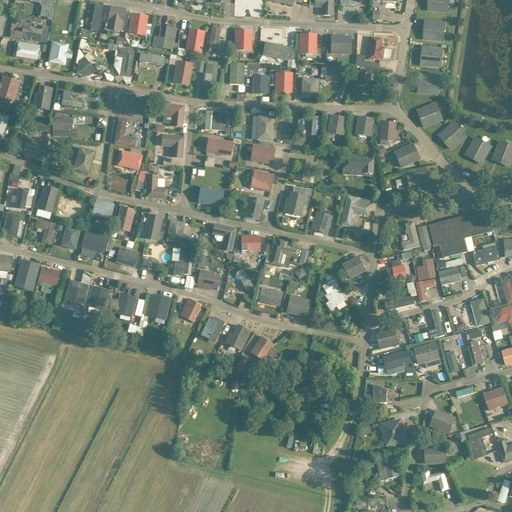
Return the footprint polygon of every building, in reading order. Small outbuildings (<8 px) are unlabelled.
[(29,0),(29,2),(38,4),(41,8),(40,16),(46,18),(46,20),(50,21),(52,9),(50,9),(51,0),(29,0)] [(321,16),(332,17),(332,0),(314,0),(314,6),(322,7),(321,16)] [(427,0),(426,11),(448,13),(449,0),(427,0)] [(11,13),(19,15),(22,6),(14,3),(11,13)] [(90,30),(98,32),(102,6),(95,5),(90,30)] [(104,30),(121,33),(125,9),(110,6),(109,8),(104,7),(101,23),(105,23),(104,30)] [(128,34),(144,37),(147,17),(131,14),(128,34)] [(13,23),(19,25),(22,17),(15,15),(13,23)] [(424,20),(422,40),(444,43),(446,22),(424,20)] [(10,38),(46,43),(48,27),(49,27),(50,22),(46,21),(45,26),(42,26),(41,30),(29,28),(28,33),(21,32),(21,33),(11,31),(10,38)] [(153,37),(151,47),(172,51),(176,29),(175,29),(174,26),(169,25),(168,28),(166,27),(164,39),(157,38),(153,37)] [(209,47),(217,48),(220,27),(212,26),(209,47)] [(185,53),(200,56),(204,32),(189,30),(185,53)] [(234,51),(251,52),(252,31),(234,30),(234,51)] [(298,55),(315,55),(316,35),(299,34),(298,55)] [(330,36),(330,55),(350,55),(351,37),(330,36)] [(367,59),(378,60),(382,60),(383,48),(381,48),(382,39),(371,38),(371,42),(369,42),(367,59)] [(17,42),(15,57),(37,61),(40,46),(17,42)] [(48,63),(65,66),(66,59),(71,60),(72,53),(67,52),(68,45),(51,42),(48,63)] [(265,43),(262,56),(287,61),(286,69),(294,69),(295,61),(288,60),(290,48),(265,43)] [(421,46),(419,66),(441,68),(443,48),(421,46)] [(117,48),(114,67),(124,84),(128,85),(130,77),(134,51),(117,48)] [(140,54),(139,62),(163,66),(165,58),(140,54)] [(94,72),(84,58),(78,62),(76,74),(88,76),(94,72)] [(172,83),(189,86),(192,69),(195,69),(197,59),(190,58),(189,64),(176,61),(172,83)] [(195,72),(202,74),(204,63),(197,62),(195,72)] [(252,95),(267,95),(267,76),(254,76),(259,70),(259,64),(246,63),(246,78),(252,78),(252,95)] [(203,85),(216,87),(220,67),(206,64),(203,85)] [(229,85),(243,86),(244,65),(229,64),(229,85)] [(340,69),(326,67),(325,80),(338,82),(340,69)] [(274,93),(291,94),(292,74),(275,73),(274,93)] [(356,86),(364,87),(363,95),(369,96),(371,75),(358,73),(356,86)] [(419,73),(417,93),(438,96),(441,76),(419,73)] [(0,80),(0,97),(14,102),(20,82),(1,76),(0,80)] [(301,98),(317,99),(318,80),(301,79),(301,98)] [(32,108),(49,111),(52,89),(39,87),(37,94),(34,93),(32,108)] [(61,106),(82,110),(84,103),(70,100),(71,92),(63,91),(61,106)] [(416,110),(423,129),(443,122),(436,102),(416,110)] [(162,104),(161,116),(171,117),(170,127),(182,128),(184,106),(162,104)] [(14,113),(22,115),(25,109),(16,106),(14,113)] [(205,112),(204,130),(224,131),(225,113),(205,112)] [(0,137),(2,138),(10,117),(0,113),(0,137)] [(326,134),(343,137),(346,118),(329,115),(326,134)] [(257,117),(257,118),(253,118),(251,139),(255,140),(255,141),(272,142),(274,118),(257,117)] [(354,135),(371,138),(374,120),(357,117),(354,135)] [(52,131),(72,131),(72,119),(53,118),(52,131)] [(114,144),(134,147),(136,139),(124,137),(126,120),(118,119),(114,144)] [(379,141),(379,145),(388,146),(388,141),(394,142),(394,139),(399,140),(399,130),(395,130),(396,123),(380,122),(379,141)] [(437,136),(450,151),(467,137),(454,122),(437,136)] [(233,123),(233,132),(241,132),(242,124),(233,123)] [(161,135),(160,147),(171,148),(170,158),(182,159),(184,137),(161,135)] [(27,136),(21,155),(42,161),(48,142),(27,136)] [(464,156),(482,166),(492,147),(475,137),(464,156)] [(207,138),(205,153),(230,157),(233,143),(207,138)] [(61,141),(56,149),(64,153),(68,146),(61,141)] [(491,161),(510,168),(511,162),(511,145),(499,141),(491,161)] [(319,153),(320,144),(311,143),(311,152),(319,153)] [(393,153),(401,170),(420,161),(412,144),(393,153)] [(252,146),(250,162),(272,165),(274,149),(252,146)] [(381,146),(376,150),(380,156),(385,152),(381,146)] [(73,171),(89,175),(95,153),(80,148),(73,171)] [(117,166),(138,171),(142,156),(140,155),(141,151),(130,149),(129,153),(120,151),(117,166)] [(342,175),(372,177),(373,160),(343,158),(342,175)] [(293,180),(309,183),(312,171),(314,172),(316,163),(297,159),(293,180)] [(253,171),(249,188),(270,193),(274,175),(253,171)] [(405,175),(408,191),(415,189),(416,193),(431,189),(427,171),(405,175)] [(145,199),(164,200),(165,188),(157,188),(158,176),(146,175),(145,199)] [(339,183),(332,186),(334,193),(342,190),(339,183)] [(39,200),(38,199),(35,209),(51,214),(58,190),(43,186),(39,200)] [(283,213),(300,217),(305,196),(310,197),(311,190),(306,189),(306,190),(294,187),(292,193),(289,193),(288,200),(286,199),(283,213)] [(27,194),(28,192),(13,189),(10,208),(24,211),(26,200),(32,201),(33,195),(27,194)] [(200,189),(198,204),(222,207),(224,193),(200,189)] [(243,218),(260,222),(265,201),(263,201),(264,197),(249,194),(248,197),(243,218)] [(353,213),(367,216),(370,202),(347,196),(340,225),(349,227),(353,213)] [(95,200),(91,216),(110,220),(114,205),(95,200)] [(114,229),(129,233),(134,213),(132,213),(133,210),(120,207),(114,229)] [(310,229),(326,235),(332,217),(316,212),(310,229)] [(435,247),(439,245),(443,259),(468,252),(464,239),(493,232),(488,212),(429,226),(435,247)] [(2,235),(15,238),(20,216),(6,214),(2,235)] [(141,238),(157,242),(162,217),(148,214),(145,229),(143,229),(141,238)] [(41,243),(50,245),(55,224),(47,222),(47,220),(41,218),(41,221),(36,220),(35,224),(34,228),(44,231),(41,243)] [(166,241),(180,244),(185,223),(170,220),(166,241)] [(419,247),(413,222),(405,225),(409,241),(401,243),(403,252),(419,247)] [(216,241),(222,243),(221,251),(231,253),(236,229),(214,224),(211,235),(214,236),(214,238),(216,241)] [(60,246),(74,250),(80,230),(66,227),(60,246)] [(417,229),(422,247),(430,245),(426,227),(417,229)] [(344,230),(341,239),(351,241),(353,232),(344,230)] [(85,231),(80,250),(81,250),(80,256),(93,259),(94,253),(99,254),(102,246),(105,246),(106,242),(107,238),(108,236),(85,231)] [(241,237),(241,252),(260,251),(260,236),(241,237)] [(262,252),(268,253),(272,240),(265,238),(262,252)] [(269,265),(286,269),(290,264),(291,257),(297,259),(296,265),(304,268),(308,251),(287,246),(288,242),(277,239),(276,244),(274,244),(269,265)] [(472,253),(476,267),(500,261),(496,247),(472,253)] [(115,262),(133,268),(137,253),(119,248),(115,262)] [(190,275),(193,252),(187,252),(187,249),(180,248),(178,262),(175,262),(174,276),(183,277),(184,275),(190,275)] [(0,271),(7,272),(10,272),(12,258),(0,255),(0,271)] [(341,265),(349,280),(365,271),(357,256),(341,265)] [(436,278),(433,259),(423,261),(423,267),(422,269),(417,270),(419,281),(436,278)] [(406,279),(403,266),(401,267),(399,260),(391,262),(393,268),(390,269),(392,275),(388,275),(389,283),(395,281),(395,282),(402,280),(406,279)] [(436,262),(437,269),(446,268),(444,260),(436,262)] [(13,288),(31,293),(39,266),(21,261),(13,288)] [(42,267),(38,282),(56,287),(60,272),(42,267)] [(301,268),(294,273),(299,280),(306,276),(301,268)] [(438,273),(441,286),(462,281),(459,268),(438,273)] [(254,289),(242,269),(236,273),(247,293),(254,289)] [(70,279),(72,271),(65,270),(64,277),(70,279)] [(214,273),(199,270),(196,288),(217,292),(220,277),(214,275),(214,273)] [(83,273),(81,284),(88,286),(91,275),(83,273)] [(186,276),(183,288),(192,290),(194,278),(186,276)] [(326,304),(330,311),(347,300),(333,279),(322,287),(327,294),(324,296),(329,302),(326,304)] [(511,289),(509,280),(502,282),(508,305),(511,303),(511,289)] [(64,304),(83,308),(88,286),(81,284),(70,281),(64,304)] [(416,284),(420,304),(427,302),(425,292),(429,291),(427,282),(416,284)] [(385,304),(386,312),(415,305),(413,297),(416,296),(413,283),(412,283),(406,285),(409,294),(410,294),(411,297),(403,299),(402,291),(393,293),(395,301),(385,304)] [(93,288),(88,306),(104,310),(108,292),(93,288)] [(261,288),(258,302),(279,307),(282,293),(261,288)] [(115,313),(131,317),(135,299),(120,295),(115,313)] [(146,318),(165,322),(170,299),(151,295),(146,318)] [(286,314),(306,318),(310,301),(298,299),(298,297),(289,295),(286,314)] [(188,299),(180,316),(193,323),(201,305),(188,299)] [(490,324),(483,299),(470,303),(477,327),(490,324)] [(138,300),(134,316),(141,317),(142,315),(145,301),(138,300)] [(497,308),(495,301),(489,303),(491,310),(497,308)] [(511,324),(511,306),(495,311),(498,323),(509,321),(510,325),(511,324)] [(432,313),(437,329),(429,331),(431,339),(439,336),(445,335),(439,311),(432,313)] [(208,342),(214,345),(224,323),(213,317),(212,320),(208,318),(200,335),(209,339),(208,342)] [(224,344),(241,352),(250,332),(236,325),(232,334),(229,333),(224,344)] [(460,326),(453,327),(455,334),(462,332),(460,326)] [(375,333),(379,350),(400,345),(395,328),(375,333)] [(469,334),(471,340),(482,337),(481,331),(469,334)] [(416,343),(423,341),(421,334),(414,336),(416,343)] [(273,346),(261,337),(250,353),(263,361),(266,356),(272,360),(277,352),(271,348),(273,346)] [(483,363),(478,342),(471,343),(476,365),(483,363)] [(413,349),(417,365),(440,359),(435,343),(413,349)] [(450,343),(443,345),(445,352),(452,350),(450,343)] [(164,348),(155,346),(154,353),(162,355),(164,348)] [(382,358),(386,371),(411,365),(407,351),(382,358)] [(445,354),(451,374),(460,371),(454,351),(445,354)] [(237,365),(235,371),(240,373),(242,368),(243,368),(247,359),(241,356),(237,365)] [(302,385),(308,386),(318,390),(320,383),(321,383),(326,365),(309,360),(302,385)] [(231,390),(237,391),(240,374),(233,373),(231,390)] [(373,382),(373,403),(386,403),(386,390),(396,390),(396,382),(373,382)] [(473,388),(456,392),(457,398),(475,393),(473,388)] [(482,394),(488,412),(508,405),(502,388),(482,394)] [(436,410),(429,427),(449,435),(457,418),(436,410)] [(407,442),(401,419),(380,424),(386,447),(407,442)] [(362,423),(360,435),(374,432),(372,420),(362,423)] [(488,455),(481,438),(492,434),(490,429),(468,437),(477,460),(488,455)] [(463,433),(456,435),(458,442),(465,439),(463,433)] [(295,450),(312,451),(313,439),(296,438),(295,450)] [(497,441),(504,464),(511,460),(511,444),(507,446),(505,438),(497,441)] [(424,447),(425,465),(446,465),(446,447),(424,447)] [(376,465),(380,482),(388,480),(388,479),(399,477),(396,462),(385,465),(385,463),(376,465)] [(438,481),(441,492),(454,489),(451,481),(446,471),(430,475),(429,471),(421,473),(424,484),(438,481)] [(504,481),(498,500),(505,502),(511,483),(504,481)] [(357,497),(356,504),(367,505),(368,499),(357,497)]
